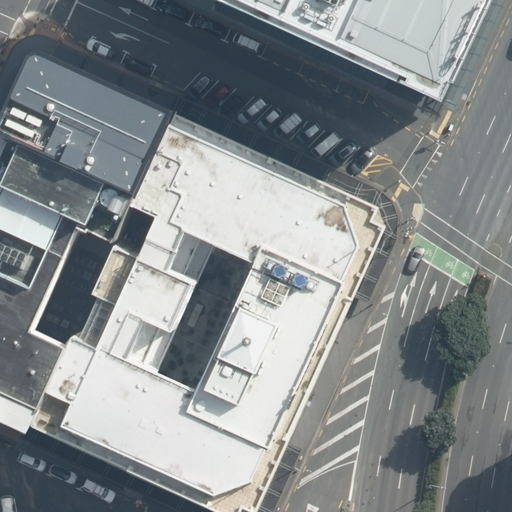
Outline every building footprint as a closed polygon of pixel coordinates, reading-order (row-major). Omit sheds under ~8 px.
[(179,0),(213,15),(219,0),(179,0)] [(219,0),(213,15),(443,122),(498,0),(219,0)] [(0,127),(132,188),(172,104),(36,39),(31,38),(26,40),(22,42),(20,44),(0,85),(0,127)] [(378,198),(172,104),(132,188),(126,201),(152,211),(133,252),(109,241),(87,287),(93,290),(74,330),(67,326),(61,338),(24,419),(227,511),(253,511),(257,511),(387,223),(378,198)] [(132,188),(0,127),(0,416),(21,426),(24,419),(61,338),(31,324),(79,222),(83,224),(85,221),(112,234),(126,201),(132,188)]
